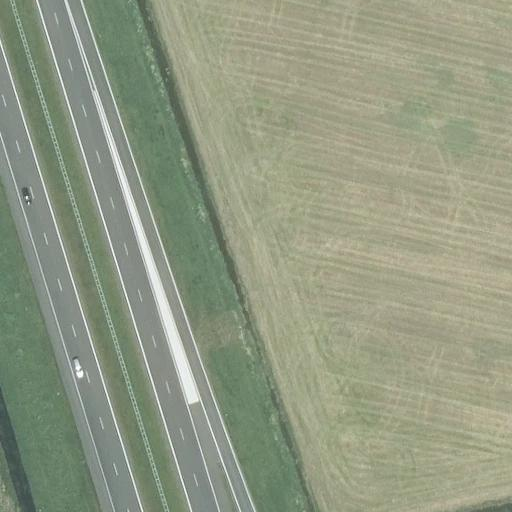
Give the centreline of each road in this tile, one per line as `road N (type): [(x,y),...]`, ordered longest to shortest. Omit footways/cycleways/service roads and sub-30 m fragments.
road 1 (motorway): [(247,511),(73,0)]
road 2 (motorway): [(205,511),(50,0)]
road 3 (motorway): [(0,94),(127,511)]
